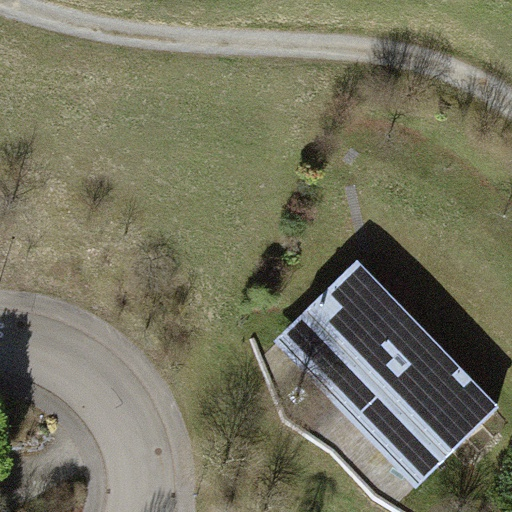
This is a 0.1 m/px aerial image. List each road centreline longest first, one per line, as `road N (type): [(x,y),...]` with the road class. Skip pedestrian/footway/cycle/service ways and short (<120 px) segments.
road 1 (residential): [(0,5),(91,36),(205,52),(383,59),(511,111)]
road 2 (residential): [(150,511),(155,463),(96,388),(0,351)]
